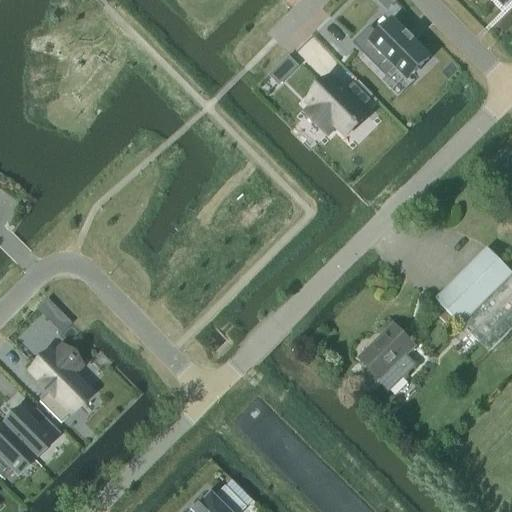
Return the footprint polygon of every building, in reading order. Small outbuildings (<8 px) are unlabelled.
[(511,0),(495,0),(503,8),(503,7),(505,9),(511,1),(511,0)] [(370,27),(352,44),(385,78),(395,68),(407,80),(429,59),(394,23),(380,37),(370,27)] [(312,108),(307,114),(315,123),(327,135),(336,126),(346,137),(355,128),(356,129),(359,126),(358,125),(367,116),(362,111),(371,101),(354,84),(345,93),(341,90),(331,80),(326,84),(307,103),(312,108)] [(435,301),(461,327),(490,355),(511,333),(511,277),(485,251),(435,301)] [(46,301),(36,312),(49,324),(59,314),(46,301)] [(446,313),(440,319),(446,326),(452,319),(446,313)] [(393,325),(357,362),(389,393),(415,366),(405,357),(415,347),(393,325)] [(50,353),(29,373),(35,379),(39,384),(39,385),(48,394),(39,403),(60,424),(73,412),(90,394),(86,390),(72,376),(79,369),(59,349),(52,356),(50,353)] [(19,411),(2,428),(34,460),(60,435),(36,411),(27,419),(19,411)] [(0,477),(4,481),(13,473),(17,477),(34,460),(2,428),(0,429),(0,477)] [(209,496),(192,511),(241,511),(245,509),(224,487),(212,499),(209,496)]
